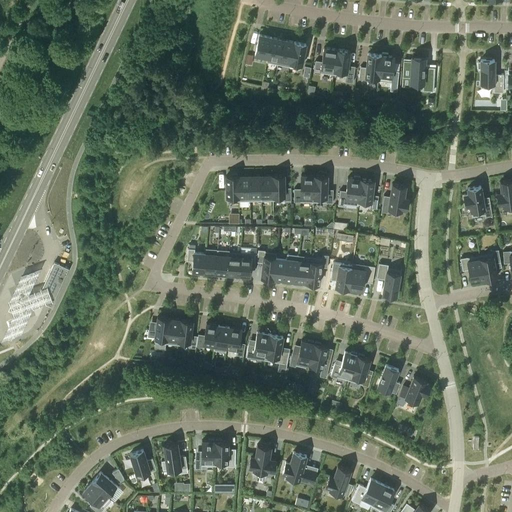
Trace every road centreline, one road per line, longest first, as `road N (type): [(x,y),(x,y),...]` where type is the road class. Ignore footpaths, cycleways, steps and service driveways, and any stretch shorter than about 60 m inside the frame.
road 1 (residential): [(442,353),(373,327),(154,280),(214,161),(358,162),(429,176)]
road 2 (residential): [(454,507),(328,446),(198,425),(115,443),(78,473),(52,511)]
road 3 (primary): [(0,267),(127,0)]
road 4 (residential): [(511,27),(375,22),(256,0)]
road 5 (residential): [(429,302),(422,253),(429,176)]
road 6 (residential): [(457,477),(442,353)]
